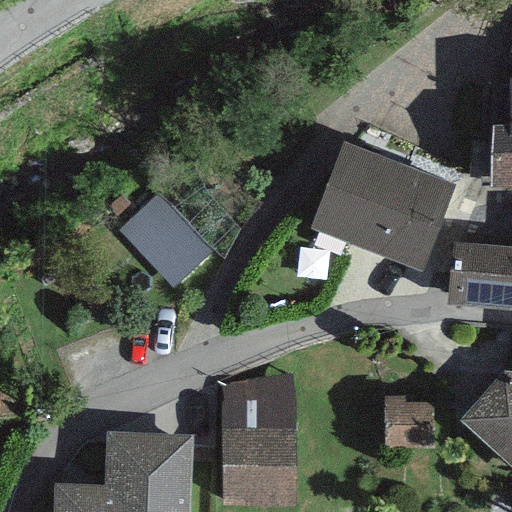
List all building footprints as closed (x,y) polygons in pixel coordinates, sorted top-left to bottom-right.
[(511,89),(490,90),(490,195),(511,195),(511,89)] [(453,195),(344,152),(310,238),(420,280),(453,195)] [(211,253),(158,197),(116,237),(169,292),(211,253)] [(511,256),(453,252),(448,313),(511,318),(511,256)] [(292,511),(293,378),(222,385),(222,511),(292,511)] [(511,380),(501,380),(456,429),(511,479),(511,380)] [(21,388),(0,389),(0,420),(24,418),(21,388)] [(431,401),(384,402),(384,454),(432,453),(431,401)] [(189,511),(192,443),(106,440),(104,495),(53,493),(52,511),(189,511)]
